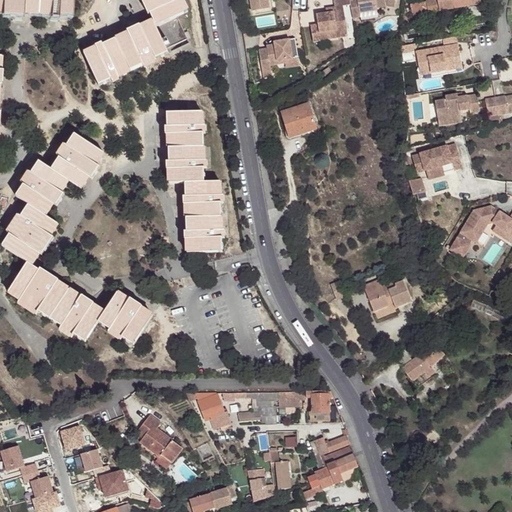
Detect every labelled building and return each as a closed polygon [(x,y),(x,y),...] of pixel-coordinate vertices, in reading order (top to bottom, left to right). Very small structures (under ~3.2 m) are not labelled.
[(22,12),(35,13),(36,0),(0,0),(0,10),(0,11),(0,14),(21,15),(22,12)] [(36,0),(35,13),(49,14),(49,17),(56,17),(57,14),(70,14),(71,0),(36,0)] [(155,27),(175,18),(186,12),(180,0),(143,0),(144,1),(141,3),(147,15),(149,15),(153,22),(155,27)] [(245,0),(247,11),(265,9),(263,0),(245,0)] [(346,2),(345,0),(333,0),(329,1),(331,10),(331,14),(327,15),(327,17),(323,18),(322,15),(312,17),(313,26),(314,35),(325,34),(326,42),(343,40),(339,10),(347,9),(346,2)] [(347,9),(348,21),(356,20),(356,16),(373,14),(373,11),(383,10),(391,11),(392,0),(352,0),(353,1),(346,2),(347,9)] [(435,0),(436,1),(409,6),(411,17),(459,7),(460,11),(464,10),(463,6),(479,3),(478,0),(435,0)] [(183,35),(175,18),(155,27),(165,49),(186,40),(183,35)] [(165,49),(155,27),(153,22),(140,28),(139,26),(126,32),(127,35),(116,39),(131,70),(142,66),(144,69),(157,63),(155,60),(168,54),(165,49)] [(308,44),(326,42),(325,34),(314,35),(313,26),(306,28),(308,44)] [(251,44),(253,33),(238,35),(239,46),(251,44)] [(279,58),(292,56),(289,38),(268,40),(268,43),(260,44),(260,47),(253,48),(255,69),(264,67),(263,64),(279,62),(280,62),(279,58)] [(131,70),(116,39),(103,45),(101,43),(95,46),(96,48),(83,55),(98,87),(111,80),(113,83),(119,80),(118,77),(131,70)] [(441,42),(443,49),(455,47),(453,39),(441,42)] [(414,52),(413,47),(398,50),(400,57),(410,55),(410,53),(414,52)] [(451,56),(457,55),(455,47),(443,49),(414,55),(417,71),(427,68),(429,76),(453,71),(451,56)] [(460,70),(457,55),(451,56),(453,71),(460,70)] [(279,62),(279,65),(293,63),(292,56),(279,58),(280,62),(279,62)] [(255,69),(257,79),(265,78),(264,67),(255,69)] [(427,68),(417,71),(419,78),(429,76),(427,68)] [(329,69),(317,76),(320,80),(332,73),(329,69)] [(448,119),(459,118),(478,115),(476,97),(457,100),(456,96),(444,98),(445,102),(434,104),(437,124),(448,122),(448,119)] [(494,99),(497,117),(511,113),(511,96),(504,98),(504,97),(494,99)] [(488,118),(497,117),(494,99),(485,101),(488,118)] [(298,101),(272,110),(281,135),(306,126),(298,101)] [(166,105),(166,114),(176,113),(175,105),(166,105)] [(176,113),(166,114),(166,127),(165,128),(165,135),(168,135),(168,149),(203,148),(203,134),(206,133),(205,127),(202,126),(202,113),(176,113)] [(461,125),(459,118),(448,119),(448,122),(437,124),(438,129),(461,125)] [(52,170),(69,181),(81,189),(88,177),(91,180),(99,167),(96,165),(104,154),(75,135),(67,146),(64,144),(57,156),(59,158),(52,170)] [(454,146),(411,159),(416,176),(423,174),(450,165),(453,173),(461,170),(454,146)] [(203,148),(168,149),(168,162),(165,163),(166,171),(168,170),(169,184),(185,184),(204,183),(203,169),(207,169),(207,162),(203,161),(203,148)] [(61,193),(69,181),(52,170),(39,162),(31,173),(29,172),(21,184),(23,185),(15,197),(29,205),(46,217),(53,205),(55,207),(63,195),(61,193)] [(450,165),(423,174),(426,182),(443,177),(443,176),(453,173),(450,165)] [(220,181),(204,183),(185,184),(185,197),(183,196),(183,203),(185,204),(186,217),(220,216),(221,203),(223,202),(224,195),(220,195),(220,181)] [(59,225),(46,217),(29,205),(21,217),(18,216),(7,234),(10,235),(2,246),(28,264),(28,263),(32,266),(39,255),(42,256),(53,238),(51,237),(59,225)] [(473,217),(459,239),(475,249),(486,232),(492,229),(496,232),(511,242),(511,226),(508,224),(490,212),(473,217)] [(220,216),(186,217),(186,231),(184,231),(183,238),(186,239),(186,253),(222,251),(221,238),(224,237),(224,231),(221,230),(220,216)] [(511,242),(496,232),(492,237),(509,249),(511,244),(511,242)] [(38,312),(50,320),(69,291),(57,283),(58,281),(40,269),(39,271),(32,266),(28,263),(28,264),(9,292),(20,300),(18,303),(36,314),(38,312)] [(500,284),(503,279),(498,276),(494,284),(497,287),(500,284)] [(362,287),(372,314),(389,307),(388,305),(392,303),(395,310),(412,304),(403,281),(394,285),(393,283),(380,287),(377,281),(362,287)] [(329,286),(335,301),(346,297),(340,282),(329,286)] [(84,343),(98,323),(103,314),(92,306),(93,304),(81,296),(80,298),(69,291),(50,320),(61,328),(60,330),(71,338),(73,336),(84,343)] [(103,314),(98,323),(110,331),(108,333),(120,341),(121,339),(133,346),(151,317),(140,309),(141,308),(130,300),(129,302),(117,294),(103,314)] [(503,315),(472,301),(469,308),(500,322),(503,315)] [(413,359),(401,370),(412,384),(424,375),(427,379),(434,373),(431,370),(444,357),(430,343),(417,355),(416,354),(412,357),(413,359)] [(215,391),(194,392),(194,393),(193,394),(194,396),(196,396),(204,418),(208,416),(212,429),(230,422),(226,410),(223,411),(218,394),(216,393),(215,391)] [(247,396),(253,396),(253,406),(253,409),(253,413),(239,414),(239,421),(265,421),(265,424),(277,424),(276,407),(260,408),(260,399),(279,399),(279,391),(245,391),(235,391),(235,396),(247,396)] [(279,391),(279,399),(280,406),(301,406),(301,399),(307,399),(307,397),(306,391),(279,391)] [(329,391),(307,391),(306,391),(307,397),(312,397),(312,400),(309,400),(310,421),(331,420),(330,419),(330,412),(329,391)] [(299,411),(299,423),(308,422),(307,411),(299,411)] [(162,456),(172,464),(173,465),(184,450),(157,430),(162,423),(152,415),(137,435),(143,440),(140,444),(160,459),(162,456)] [(79,427),(60,433),(65,451),(84,446),(79,427)] [(344,437),(330,442),(334,450),(348,444),(344,437)] [(326,445),(324,438),(315,441),(321,456),(324,454),(329,453),(326,445)] [(332,477),(335,484),(343,481),(359,472),(350,446),(325,457),(324,454),(321,456),(325,466),(325,468),(326,469),(315,474),(319,483),(332,477)] [(18,448),(0,453),(6,474),(19,470),(22,477),(37,473),(34,465),(24,468),(18,448)] [(96,450),(80,455),(86,473),(102,468),(96,450)] [(272,463),(276,462),(279,489),(292,488),(291,478),(293,478),(293,468),(290,469),(289,461),(280,462),(279,450),(270,450),(272,463)] [(167,471),(172,464),(162,456),(160,459),(157,463),(167,471)] [(361,477),(359,472),(343,481),(343,482),(353,477),(354,480),(361,477)] [(37,473),(22,477),(24,486),(30,484),(35,501),(53,496),(48,479),(40,481),(37,473)] [(322,490),(335,484),(332,477),(319,483),(320,485),(322,490)] [(266,479),(258,480),(258,481),(259,484),(252,485),(256,502),(276,495),(275,485),(267,486),(266,479)] [(301,492),(303,499),(314,495),(314,493),(312,487),(301,492)] [(230,490),(193,501),(196,511),(218,511),(218,510),(234,505),(230,490)] [(35,501),(32,502),(35,511),(54,511),(61,510),(56,495),(53,496),(35,501)]
